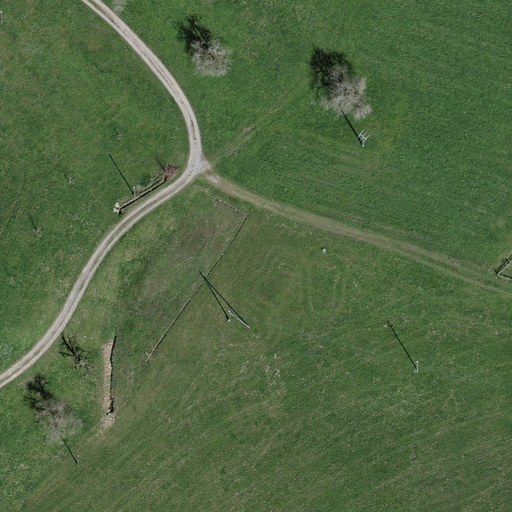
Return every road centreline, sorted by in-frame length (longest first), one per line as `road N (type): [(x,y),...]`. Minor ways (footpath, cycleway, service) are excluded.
road 1 (track): [(94,0),(145,44),(178,91),(197,130),(199,165),(117,241),(49,346),(0,382)]
road 2 (track): [(199,165),(234,195),(511,284)]
